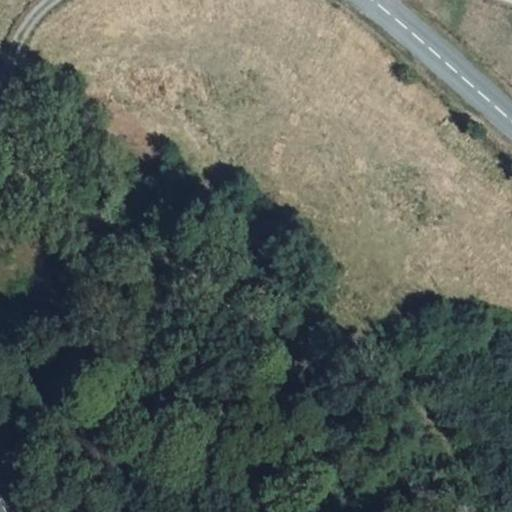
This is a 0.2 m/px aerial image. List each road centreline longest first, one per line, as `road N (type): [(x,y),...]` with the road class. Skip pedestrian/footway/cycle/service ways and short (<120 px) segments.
road 1 (track): [(56,0),(21,36),(4,82),(7,146),(44,193),(253,311),(380,439),(437,511)]
road 2 (secondary): [(511,128),(365,0)]
